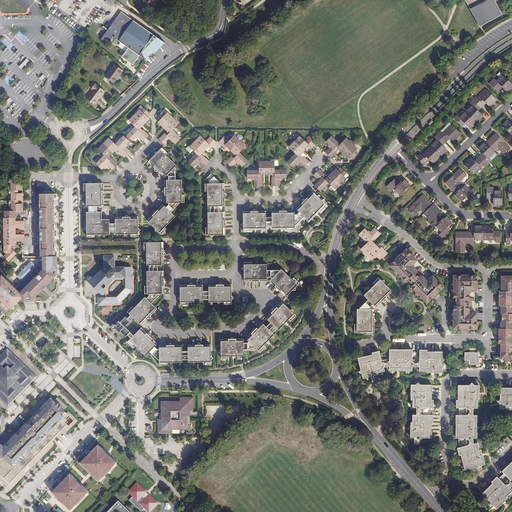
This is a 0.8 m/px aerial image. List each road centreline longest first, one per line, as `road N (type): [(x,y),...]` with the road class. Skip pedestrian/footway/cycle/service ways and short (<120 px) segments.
road 1 (tertiary): [(11,510),(133,385)]
road 2 (residential): [(511,373),(447,380),(447,486)]
road 3 (tertiary): [(511,37),(393,147)]
road 4 (tertiary): [(393,147),(511,42)]
road 5 (residential): [(353,200),(434,259),(488,265)]
road 6 (unclassified): [(109,116),(166,62),(221,27)]
road 7 (residential): [(352,345),(488,337)]
road 8 (residential): [(0,421),(68,359),(70,324)]
road 9 (unclassified): [(69,301),(69,176)]
